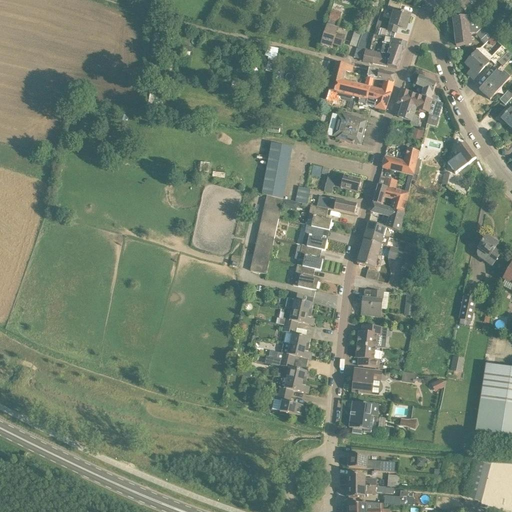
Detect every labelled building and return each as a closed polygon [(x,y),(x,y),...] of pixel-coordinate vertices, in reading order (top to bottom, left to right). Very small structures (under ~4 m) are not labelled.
[(465,0),(450,0),(474,21),(480,14),(465,0)] [(386,10),(394,12),(388,31),(396,34),(397,28),(406,31),(410,16),(398,13),(401,4),(389,1),(386,10)] [(333,5),(332,10),(321,45),(331,48),(332,45),(341,47),(345,36),(343,35),(341,38),(336,36),(338,30),(337,29),(342,13),(343,8),(333,5)] [(479,39),(481,40),(487,34),(476,23),(469,18),(453,19),(454,33),(468,32),(469,36),(470,36),(475,34),(479,39)] [(363,51),(365,51),(371,52),(391,57),(387,68),(397,70),(398,69),(407,44),(379,37),(374,36),(363,32),(360,41),(357,49),(363,51)] [(471,45),(470,36),(469,36),(468,32),(454,33),(456,47),(471,45)] [(480,41),(485,45),(488,42),(492,38),(487,34),(481,40),(480,41)] [(491,57),(481,48),(480,49),(480,50),(476,50),(476,53),(465,65),(471,71),(477,76),(491,62),(494,65),(497,62),(507,51),(502,46),(491,57)] [(276,63),(279,50),(270,48),(267,61),(276,63)] [(360,61),(363,51),(357,49),(354,59),(360,61)] [(371,52),(365,51),(363,62),(373,64),(373,65),(387,68),(391,57),(371,52)] [(511,55),(507,51),(497,62),(503,67),(511,57),(511,55)] [(191,58),(181,57),(180,70),(190,71),(191,58)] [(369,90),(362,88),(342,83),(345,72),(351,74),(353,67),(336,63),(329,92),(340,95),(341,94),(359,99),(359,100),(366,102),(369,90)] [(256,81),(259,69),(253,68),(250,80),(256,81)] [(374,72),(369,70),(367,79),(384,83),(382,93),(391,95),(393,85),(395,77),(395,76),(375,71),(374,72)] [(243,84),(246,72),(238,71),(236,82),(233,82),(231,89),(245,93),(247,85),(243,84)] [(490,101),(510,78),(504,72),(501,75),(497,71),(479,91),(490,101)] [(442,104),(437,103),(438,98),(432,96),(436,85),(419,78),(416,87),(423,90),(421,97),(431,100),(430,101),(432,102),(429,113),(428,115),(438,118),(442,104)] [(153,90),(167,93),(169,83),(154,80),(153,90)] [(385,112),(391,95),(382,93),(369,90),(366,102),(359,100),(358,104),(385,112)] [(431,100),(421,97),(421,98),(420,99),(402,93),(403,90),(402,90),(398,104),(403,106),(416,110),(429,113),(432,102),(430,101),(431,100)] [(499,101),(505,106),(511,98),(511,93),(509,91),(499,101)] [(352,113),(355,100),(330,93),(326,106),(352,113)] [(162,116),(165,98),(151,96),(148,113),(162,116)] [(399,118),(410,122),(409,126),(417,128),(420,120),(416,119),(417,117),(414,116),(416,110),(403,106),(399,118)] [(511,129),(511,107),(501,119),(511,129)] [(367,121),(342,115),(341,117),(338,116),(335,126),(364,134),(367,121)] [(336,138),(335,140),(361,147),(364,134),(335,126),(332,137),(336,138)] [(420,138),(423,139),(425,132),(414,129),(412,138),(420,141),(420,138)] [(282,199),(292,148),(271,144),(262,195),(282,199)] [(465,144),(452,154),(463,168),(476,159),(465,144)] [(413,175),(415,168),(417,160),(419,152),(407,149),(403,164),(384,159),(383,168),(409,174),(413,175)] [(361,181),(343,177),(342,183),(332,181),(330,187),(326,186),(324,192),(331,194),(333,187),(358,194),(361,181)] [(403,214),(408,194),(404,193),(395,191),(397,182),(387,179),(387,178),(380,177),(378,186),(373,204),(384,207),(386,199),(394,201),(392,210),(392,211),(403,214)] [(307,205),(310,191),(298,188),(295,203),(302,204),(307,205)] [(281,207),(282,200),(267,197),(250,271),(266,275),(281,207)] [(357,205),(336,200),(336,203),(320,199),(318,208),(328,210),(334,211),(354,216),(357,205)] [(286,208),(291,202),(282,200),(281,207),(286,208)] [(373,204),(371,213),(379,215),(389,218),(387,229),(386,229),(400,233),(404,214),(403,214),(392,211),(392,210),(373,204)] [(318,208),(310,206),(310,208),(307,221),(306,226),(322,230),(329,232),(332,221),(325,220),(327,210),(328,211),(328,210),(318,208)] [(386,229),(387,229),(368,223),(366,232),(384,237),(386,229)] [(308,242),(306,247),(318,250),(325,252),(327,241),(321,240),(322,230),(306,226),(303,241),(308,242)] [(382,246),(384,237),(366,232),(363,240),(382,246)] [(495,249),(498,245),(486,237),(477,250),(476,254),(477,258),(491,268),(501,253),(495,249)] [(363,240),(363,241),(364,241),(357,265),(375,270),(379,256),(381,256),(383,246),(382,246),(363,240)] [(405,248),(404,255),(410,256),(413,246),(399,242),(398,246),(405,248)] [(318,250),(306,247),(301,246),(298,261),(303,262),(302,267),(314,270),(320,272),(323,261),(316,260),(318,250)] [(405,248),(398,246),(397,250),(391,248),(388,258),(402,262),(404,255),(405,248)] [(511,292),(511,263),(502,281),(511,286),(511,292),(511,293),(511,292)] [(312,279),(314,270),(302,267),(297,266),(293,287),(316,292),(318,281),(312,279)] [(377,282),(380,274),(368,271),(366,279),(377,282)] [(361,316),(370,317),(370,312),(381,314),(384,293),(372,291),(371,299),(362,298),(361,316)] [(287,299),(285,309),(292,311),(311,315),(313,305),(302,302),(303,296),(291,293),(290,299),(287,299)] [(413,316),(415,294),(407,293),(405,315),(413,316)] [(477,300),(463,297),(458,321),(460,321),(459,326),(469,328),(470,323),(472,323),(477,300)] [(311,315),(292,311),(285,309),(285,310),(284,309),(281,320),(279,319),(278,325),(284,326),(296,329),(297,323),(308,326),(311,315)] [(286,333),(283,344),(289,345),(308,349),(311,339),(295,335),(296,329),(284,326),(282,332),(286,333)] [(357,346),(375,349),(377,336),(382,336),(383,328),(360,326),(367,327),(366,334),(359,333),(357,346)] [(308,349),(289,345),(283,344),(281,354),(277,353),(276,359),(293,363),(294,357),(306,360),(308,349)] [(375,349),(357,346),(356,359),(363,360),(362,367),(355,366),(378,369),(379,360),(374,360),(375,349)] [(308,373),(292,369),(293,363),(276,359),(273,359),(267,357),(265,364),(280,367),(278,378),(281,378),(281,377),(287,379),(306,383),(308,373)] [(461,372),(463,359),(454,358),(451,370),(461,372)] [(511,445),(511,369),(486,365),(481,401),(474,441),(511,445)] [(379,394),(381,381),(382,373),(355,370),(355,371),(361,371),(360,378),(354,378),(352,394),(371,396),(371,393),(379,394)] [(306,383),(287,379),(281,377),(281,378),(278,388),(280,389),(278,394),(291,397),(292,391),(303,394),(306,383)] [(445,388),(441,379),(430,384),(435,393),(445,388)] [(279,413),(281,413),(280,415),(287,417),(288,414),(303,418),(305,407),(290,403),(291,397),(278,394),(274,394),(273,400),(282,402),(279,413)] [(369,434),(371,432),(373,423),(370,423),(371,417),(377,418),(378,407),(353,403),(358,404),(357,411),(352,411),(349,428),(364,430),(366,433),(369,434)] [(394,464),(374,463),(368,462),(369,458),(349,456),(348,468),(382,471),(382,473),(394,474),(394,464)] [(482,501),(490,468),(477,464),(469,498),(482,501)] [(364,480),(364,476),(348,476),(348,487),(379,487),(379,485),(376,485),(376,480),(364,480)] [(388,476),(387,487),(398,488),(399,477),(388,476)] [(348,498),(364,498),(364,495),(376,495),(376,490),(379,490),(379,487),(348,487),(348,498)] [(384,497),(384,505),(399,506),(399,498),(384,497)]
